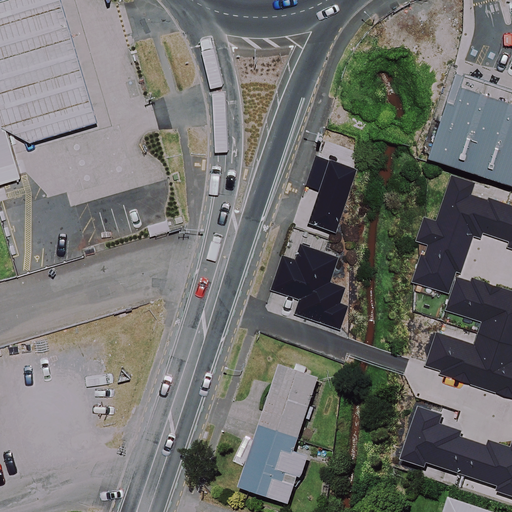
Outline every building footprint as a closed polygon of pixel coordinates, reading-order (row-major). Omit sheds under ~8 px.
[(0,167),(17,163),(9,133),(24,143),(97,122),(61,0),(3,0),(0,1),(0,167)] [(511,90),(463,74),(425,155),(511,184),(511,90)] [(356,168),(316,156),(307,187),(320,191),(310,228),(336,236),(356,168)] [(473,232),(511,244),(509,249),(511,250),(511,205),(475,194),(479,181),(453,172),(437,220),(426,216),(415,251),(421,253),(412,282),(448,294),(456,269),(460,271),(473,232)] [(272,287),(302,296),(296,315),(337,328),(344,306),(338,304),(343,289),(330,285),(339,258),(316,251),(305,247),(301,259),(283,254),(272,287)] [(443,369),(440,377),(511,400),(511,292),(473,279),(472,282),(456,277),(451,295),(445,311),(481,323),(474,345),(438,333),(428,364),(443,369)] [(303,478),(310,457),(295,452),(320,378),(282,365),(240,488),(290,506),(300,477),(303,478)] [(404,463),(426,470),(428,462),(498,486),(496,494),(511,499),(511,443),(505,441),(503,444),(491,440),(488,449),(463,441),(465,434),(442,426),(446,415),(423,407),(404,463)] [(490,511),(450,499),(446,511),(490,511)]
